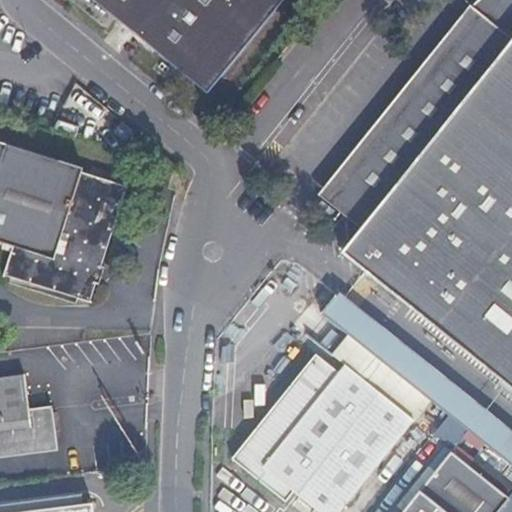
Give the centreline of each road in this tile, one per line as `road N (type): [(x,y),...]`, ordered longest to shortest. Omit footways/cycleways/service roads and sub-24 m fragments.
road 1 (residential): [(23,0),(216,171),(213,251),(196,293),(179,426),(176,511)]
road 2 (unknown): [(194,309),(245,236),(249,205)]
